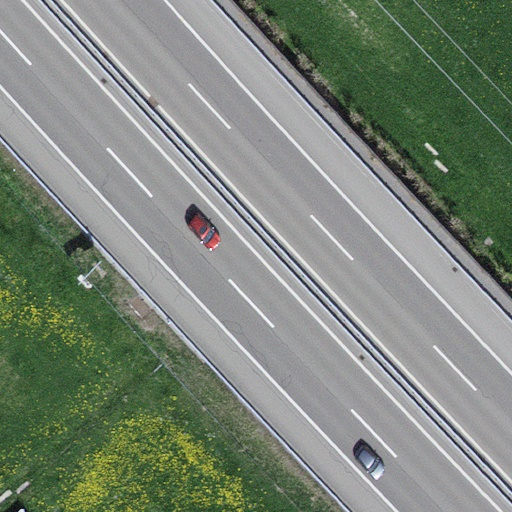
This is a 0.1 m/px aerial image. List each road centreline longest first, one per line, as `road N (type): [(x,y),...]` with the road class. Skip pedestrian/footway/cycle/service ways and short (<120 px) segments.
road 1 (motorway): [(0,34),(447,511)]
road 2 (motorway): [(511,425),(114,0)]
